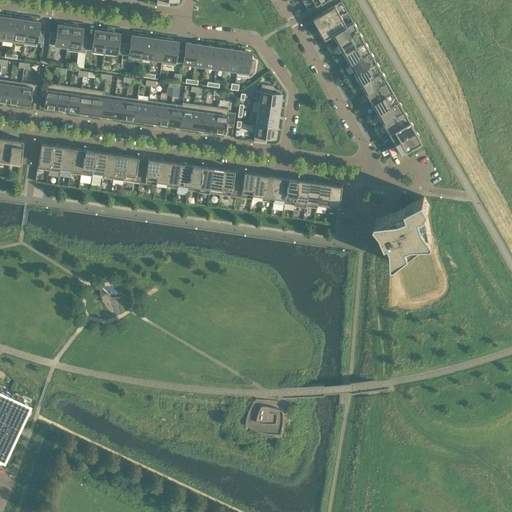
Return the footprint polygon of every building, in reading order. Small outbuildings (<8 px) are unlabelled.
[(312,17),(317,27),(346,11),(341,1),(312,17)] [(352,20),(346,11),(317,27),(323,37),(352,20)] [(12,15),(5,14),(2,40),(12,42),(16,18),(11,17),(12,15)] [(12,42),(23,43),(27,17),(21,17),(20,18),(16,18),(12,42)] [(34,18),(27,17),(23,43),(35,45),(36,42),(42,43),(44,31),(38,30),(39,21),(33,20),(34,18)] [(352,20),(323,37),(323,38),(332,33),(337,42),(358,30),(352,20)] [(50,32),(50,31),(48,43),(66,46),(66,50),(70,24),(63,23),(63,24),(57,23),(56,32),(50,31),(50,32)] [(77,25),(70,24),(66,50),(85,52),(87,37),(81,36),(82,27),(77,26),(77,25)] [(85,49),(103,51),(107,29),(100,28),(100,29),(94,29),(93,38),(87,37),(85,52),(85,49)] [(114,30),(107,29),(103,51),(122,54),(124,42),(118,41),(119,32),(113,31),(114,30)] [(363,40),(358,30),(337,42),(342,52),(363,40)] [(128,58),(140,60),(143,34),(137,33),(137,35),(131,34),(130,43),(124,42),(122,54),(128,55),(128,58)] [(150,35),(143,34),(140,60),(141,57),(151,58),(154,37),(150,37),(150,35)] [(161,63),(165,37),(159,36),(159,38),(154,37),(151,58),(161,59),(161,63)] [(172,38),(165,37),(161,63),(174,65),(174,61),(180,62),(182,50),(176,49),(177,40),(172,40),(172,38)] [(363,40),(342,52),(348,62),(369,50),(363,40)] [(183,62),(194,64),(197,43),(196,43),(196,44),(191,44),(192,43),(186,42),(183,62)] [(202,44),(197,43),(194,64),(204,66),(207,45),(206,46),(202,45),(202,44)] [(204,66),(215,67),(218,46),(217,46),(217,47),(213,47),(213,46),(207,45),(204,66)] [(224,47),(218,46),(215,67),(226,69),(229,48),(228,48),(228,49),(224,48),(224,47)] [(236,74),(239,49),(238,50),(234,50),(234,49),(229,48),(226,69),(236,70),(236,74)] [(241,50),(239,49),(236,74),(247,75),(248,72),(254,73),(256,61),(249,60),(250,52),(241,51),(241,50)] [(375,60),(369,50),(348,62),(354,72),(375,60)] [(359,82),(380,70),(375,60),(354,72),(359,82)] [(386,80),(380,70),(359,82),(365,92),(386,80)] [(3,100),(7,100),(10,80),(0,78),(0,100),(3,101),(3,100)] [(21,82),(10,80),(7,100),(10,101),(10,102),(18,103),(21,82)] [(371,102),(392,90),(386,80),(365,92),(371,102)] [(31,94),(35,95),(36,84),(21,82),(18,103),(30,105),(31,94)] [(55,108),(58,84),(46,82),(46,85),(42,85),(41,95),(44,96),(43,107),(55,108)] [(237,91),(238,83),(231,82),(230,89),(237,91)] [(58,84),(55,108),(62,109),(63,108),(66,109),(69,86),(58,84)] [(255,101),(279,104),(280,103),(279,102),(280,93),(272,92),(273,85),(261,84),(260,90),(256,90),(255,101)] [(81,87),(69,86),(66,109),(70,109),(70,110),(77,111),(81,87)] [(81,87),(77,111),(85,112),(85,111),(89,112),(92,89),(81,87)] [(103,90),(92,89),(89,112),(92,112),(92,114),(100,115),(103,90)] [(103,90),(100,115),(108,116),(108,115),(111,115),(114,95),(103,93),(104,91),(103,90)] [(397,100),(392,90),(371,102),(376,112),(397,100)] [(125,97),(114,95),(111,115),(115,116),(115,117),(122,118),(125,97)] [(125,97),(122,118),(130,119),(130,118),(134,118),(137,98),(125,97)] [(148,100),(137,98),(134,118),(137,119),(137,120),(145,121),(148,100)] [(148,100),(145,121),(153,122),(153,121),(156,121),(159,101),(148,100)] [(382,122),(403,110),(397,100),(376,112),(382,122)] [(171,103),(159,101),(156,121),(160,122),(160,123),(168,124),(171,103)] [(258,102),(257,112),(278,115),(279,109),(277,109),(278,105),(279,105),(279,104),(255,101),(258,102)] [(171,103),(168,124),(175,125),(175,124),(179,125),(182,102),(181,105),(171,103)] [(194,103),(182,102),(179,125),(183,125),(182,126),(190,127),(194,103)] [(194,103),(190,127),(198,128),(198,127),(202,128),(205,105),(194,103)] [(216,106),(205,105),(202,128),(205,128),(205,129),(213,131),(216,106)] [(226,123),(233,124),(235,112),(227,111),(228,108),(216,106),(213,131),(224,132),(226,123)] [(409,120),(403,110),(382,122),(388,132),(409,120)] [(255,123),(276,126),(277,120),(276,120),(276,116),(278,116),(278,115),(257,112),(255,123)] [(414,130),(409,120),(388,132),(393,142),(414,130)] [(255,123),(253,140),(265,142),(266,135),(275,137),(276,131),(274,130),(275,126),(276,126),(255,123)] [(393,142),(399,152),(420,140),(414,130),(393,142)] [(0,142),(0,162),(8,164),(12,138),(1,136),(0,142)] [(19,165),(21,149),(22,139),(12,138),(8,164),(19,165)] [(40,142),(40,144),(37,168),(47,169),(51,143),(40,142)] [(60,155),(62,145),(51,143),(47,169),(58,171),(60,155)] [(62,145),(60,155),(58,171),(69,172),(71,156),(73,146),(62,145)] [(73,146),(71,156),(69,172),(80,174),(83,148),(73,146)] [(91,175),(93,160),(94,149),(83,148),(80,174),(91,175)] [(94,149),(93,160),(91,175),(101,177),(104,161),(105,151),(94,149)] [(105,151),(104,161),(101,177),(112,178),(116,152),(105,151)] [(112,178),(123,180),(125,164),(127,154),(116,152),(112,178)] [(141,166),(136,166),(138,156),(127,154),(125,164),(123,180),(139,182),(141,166)] [(158,159),(147,157),(146,167),(141,166),(139,182),(154,184),(157,169),(158,159)] [(158,159),(157,169),(154,184),(165,186),(169,160),(158,159)] [(165,186),(176,187),(178,172),(180,162),(169,160),(165,186)] [(180,162),(178,172),(176,187),(187,189),(190,163),(180,162)] [(197,190),(200,175),(201,165),(190,163),(187,189),(197,190)] [(201,165),(200,175),(197,190),(208,192),(212,166),(201,165)] [(208,192),(219,193),(221,178),(223,168),(212,166),(208,192)] [(223,168),(221,178),(219,193),(235,196),(237,180),(232,179),(234,169),(223,168)] [(253,182),(254,172),(244,171),(242,181),(237,180),(235,196),(251,198),(253,182)] [(254,172),(253,182),(251,198),(262,200),(264,184),(265,174),(254,172)] [(265,174),(264,184),(262,200),(272,201),(275,185),(276,175),(265,174)] [(276,175),(275,185),(272,201),(283,203),(287,177),(276,175)] [(298,178),(287,177),(283,203),(294,204),(298,178)] [(305,206),(307,190),(308,180),(298,178),(294,204),(305,206)] [(308,180),(307,190),(305,206),(315,207),(318,191),(319,181),(308,180)] [(319,181),(318,191),(315,207),(326,209),(328,193),(330,183),(319,181)] [(330,183),(328,193),(326,209),(337,210),(339,194),(340,187),(341,184),(330,183)] [(406,207),(400,209),(381,216),(376,216),(375,219),(381,227),(392,257),(392,262),(395,263),(402,257),(423,242),(433,241),(434,239),(431,235),(427,211),(429,206),(424,196),(406,206),(406,207)] [(29,401),(5,390),(0,387),(0,455),(3,457),(13,436),(14,437),(21,422),(19,421),(29,401)]
